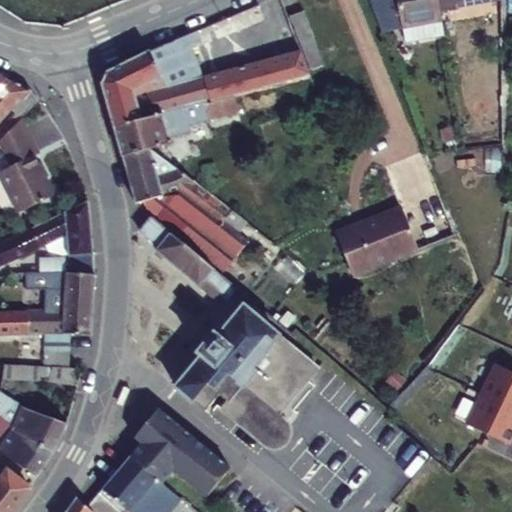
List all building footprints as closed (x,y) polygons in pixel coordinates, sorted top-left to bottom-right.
[(446,10),(443,0),(377,0),(390,32),(448,20),(446,10)] [(443,0),(446,10),(494,0),(443,0)] [(311,9),(295,15),(311,55),(315,66),(332,60),(311,9)] [(114,137),(215,106),(209,92),(189,38),(112,74),(104,85),(114,137)] [(311,55),(296,60),(304,80),(319,75),(315,66),(311,55)] [(296,60),(209,92),(215,106),(216,110),(245,102),(304,80),(296,60)] [(7,90),(0,96),(0,129),(9,121),(17,128),(20,125),(35,111),(7,90)] [(216,110),(215,106),(114,137),(119,163),(149,153),(150,153),(169,147),(168,141),(189,135),(188,131),(249,115),(245,102),(216,110)] [(17,128),(0,144),(0,160),(7,178),(0,180),(0,198),(11,225),(49,210),(31,167),(36,164),(20,125),(17,128)] [(245,225),(173,170),(157,191),(149,153),(119,163),(126,199),(133,197),(135,210),(144,217),(205,267),(233,229),(239,233),(245,225)] [(83,214),(0,254),(0,278),(62,248),(65,270),(88,268),(88,255),(83,214)] [(378,226),(395,270),(428,258),(410,214),(378,226)] [(132,232),(133,235),(155,253),(153,255),(198,292),(205,284),(220,296),(226,301),(235,291),(205,267),(144,217),(132,232)] [(395,270),(378,226),(344,240),(361,284),(395,270)] [(24,354),(50,352),(71,350),(86,349),(88,284),(20,288),(21,303),(40,302),(41,320),(17,322),(24,354)] [(205,284),(198,292),(213,304),(220,296),(205,284)] [(213,419),(226,402),(240,412),(231,424),(277,460),(283,463),(291,463),(297,461),(301,456),(303,450),(303,445),(302,440),(298,435),(290,428),(319,390),(329,377),(288,344),(248,312),(222,345),(216,341),(199,364),(204,368),(196,379),(183,396),(213,419)] [(0,356),(24,354),(17,322),(0,325),(0,356)] [(49,373),(70,374),(71,350),(50,352),(49,373)] [(48,387),(51,387),(69,388),(70,374),(49,373),(48,387)] [(474,434),(511,452),(511,378),(503,374),(474,434)] [(69,388),(51,387),(50,401),(81,407),(83,389),(69,388)] [(20,426),(3,407),(0,410),(0,438),(52,471),(57,464),(67,441),(20,426)] [(144,448),(151,453),(184,479),(217,505),(240,475),(167,418),(144,448)] [(0,460),(0,468),(35,491),(52,471),(0,438),(0,451),(4,454),(0,460)] [(151,453),(141,465),(173,492),(184,479),(151,453)] [(180,511),(188,504),(173,492),(141,465),(97,511),(180,511)] [(3,486),(0,479),(0,511),(17,511),(25,503),(3,486)]
